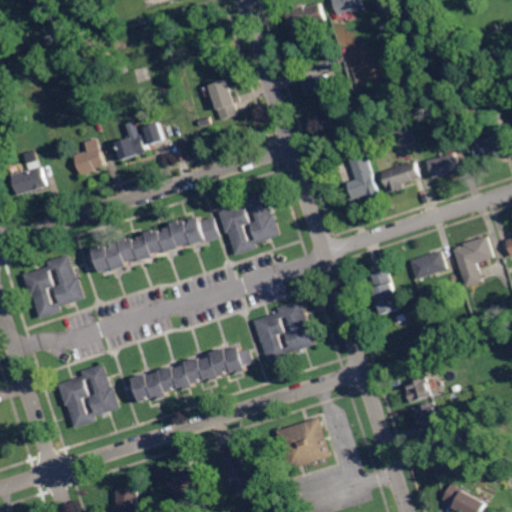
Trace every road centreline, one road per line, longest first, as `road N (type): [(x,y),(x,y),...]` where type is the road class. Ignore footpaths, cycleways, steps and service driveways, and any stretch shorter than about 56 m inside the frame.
road 1 (residential): [(245,0),(410,511)]
road 2 (residential): [(0,489),(365,371)]
road 3 (residential): [(0,242),(293,147)]
road 4 (residential): [(70,511),(0,297)]
road 5 (residential): [(326,248),(511,188)]
